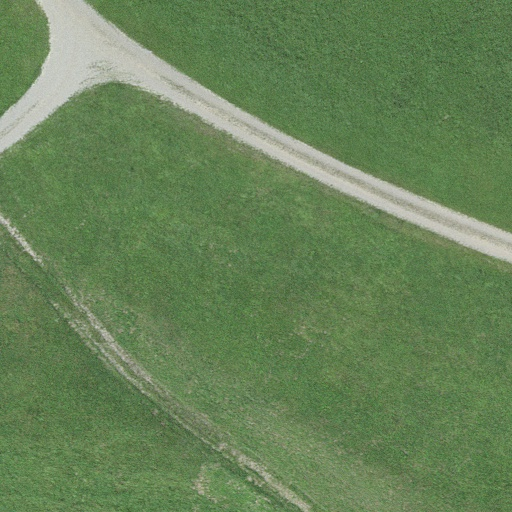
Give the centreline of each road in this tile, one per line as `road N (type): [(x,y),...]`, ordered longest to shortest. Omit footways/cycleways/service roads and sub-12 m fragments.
road 1 (track): [(50,0),(139,86),(411,219),(511,248)]
road 2 (track): [(0,224),(114,354),(182,417),(311,511)]
road 3 (track): [(94,42),(33,116),(0,138)]
